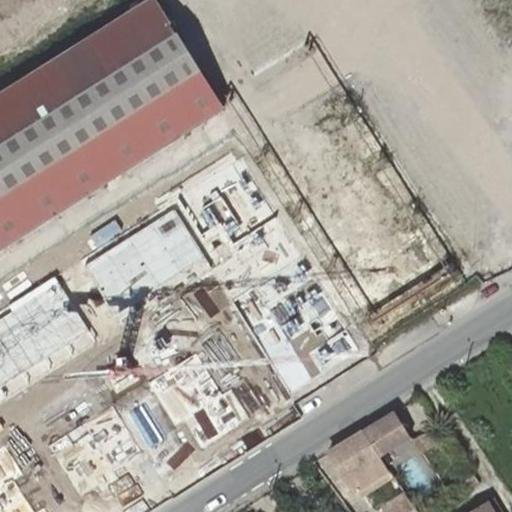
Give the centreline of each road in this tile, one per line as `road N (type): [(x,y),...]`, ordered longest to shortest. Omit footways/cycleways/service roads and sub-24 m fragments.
road 1 (tertiary): [(511,308),(184,511)]
road 2 (unknown): [(227,122),(280,88),(447,348)]
